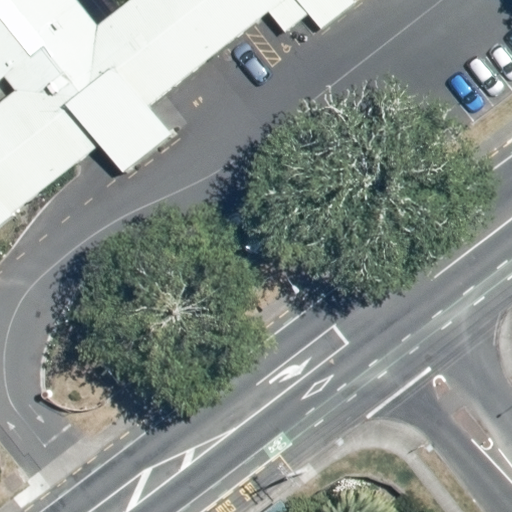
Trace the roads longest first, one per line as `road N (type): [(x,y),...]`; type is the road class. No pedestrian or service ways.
road 1 (secondary): [(110,511),(392,311)]
road 2 (residential): [(511,470),(392,311)]
road 3 (secondary): [(392,311),(511,220)]
